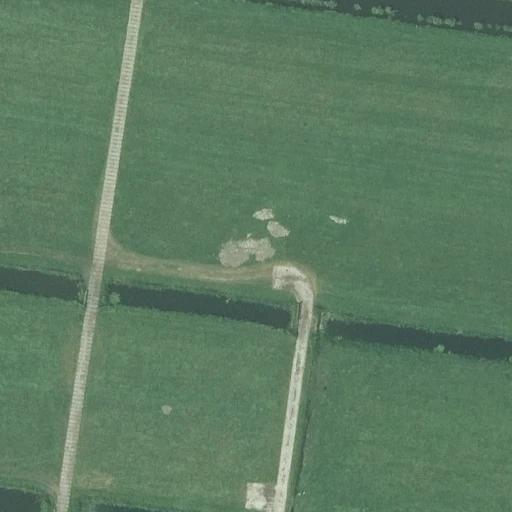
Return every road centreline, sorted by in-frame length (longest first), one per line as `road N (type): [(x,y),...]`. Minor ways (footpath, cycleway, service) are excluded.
road 1 (track): [(64,511),(137,0)]
road 2 (track): [(284,511),(313,294),(279,280)]
